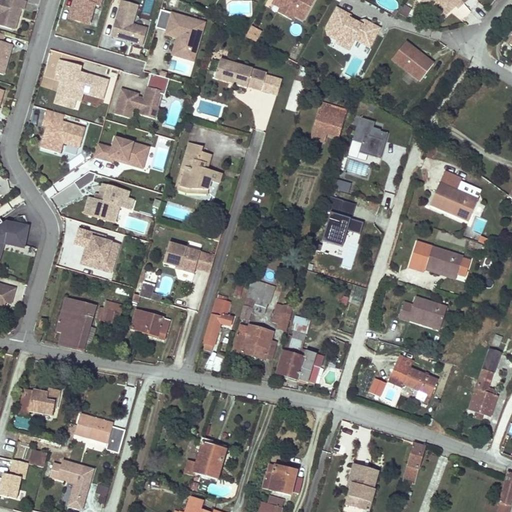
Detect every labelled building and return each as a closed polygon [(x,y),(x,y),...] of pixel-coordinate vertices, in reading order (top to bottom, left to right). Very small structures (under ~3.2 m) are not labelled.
[(23,10),(26,1),(21,0),(0,0),(0,25),(12,29),(18,8),(21,9),(23,10)] [(100,0),(80,0),(79,0),(74,0),(69,19),(89,24),(94,5),(99,6),(100,0)] [(300,24),(313,0),(272,0),(269,7),(278,12),(279,10),(292,17),(291,19),(300,24)] [(422,0),(439,19),(449,11),(449,7),(453,4),(455,6),(457,8),(463,3),(466,0),(422,0)] [(138,5),(122,1),(111,36),(142,45),(147,29),(132,24),(138,5)] [(400,15),(408,16),(410,7),(401,6),(400,15)] [(12,29),(15,30),(21,9),(18,8),(12,29)] [(350,15),(336,8),(325,28),(327,35),(350,48),(355,39),(369,47),(379,28),(364,20),(356,23),(349,18),(350,15)] [(196,53),(205,23),(161,10),(155,27),(166,31),(182,35),(178,48),(196,53)] [(291,19),(292,17),(279,10),(278,12),(276,17),(288,23),(291,19)] [(260,31),(251,25),(245,35),(255,41),(260,31)] [(193,61),(196,53),(178,48),(182,35),(166,31),(165,35),(177,38),(172,55),(193,61)] [(12,45),(0,41),(0,73),(4,75),(12,45)] [(433,63),(405,41),(391,59),(420,81),(433,63)] [(131,46),(129,54),(140,56),(142,48),(131,46)] [(261,91),(266,73),(220,59),(214,79),(229,83),(230,81),(233,82),(232,84),(247,88),(247,87),(261,91)] [(81,66),(60,60),(56,74),(60,75),(65,77),(64,82),(61,81),(55,103),(73,108),(75,101),(77,97),(83,93),(103,99),(108,81),(80,72),(81,66)] [(138,95),(122,90),(114,114),(131,119),(134,109),(140,111),(139,114),(155,119),(158,109),(155,105),(159,93),(162,94),(164,95),(169,79),(151,74),(144,99),(142,103),(136,101),(137,97),(138,95)] [(338,136),(346,111),(322,104),(314,129),(326,133),(338,136)] [(47,110),(44,117),(57,120),(59,113),(47,110)] [(41,148),(60,154),(63,143),(80,148),(85,129),(62,122),(65,115),(59,113),(57,120),(44,117),(42,125),(47,127),(51,128),(49,131),(46,130),(41,148)] [(375,122),(360,118),(353,140),(362,143),(359,153),(378,158),(383,141),(386,142),(388,134),(381,131),(381,130),(374,128),(375,122)] [(326,133),(314,129),(312,138),(324,141),(326,133)] [(104,146),(101,159),(113,162),(113,160),(119,162),(119,160),(127,162),(126,164),(137,167),(140,157),(145,159),(148,148),(115,138),(112,148),(104,146)] [(206,164),(208,165),(211,155),(202,153),(203,148),(189,143),(176,189),(177,190),(181,187),(187,188),(208,191),(211,182),(219,184),(222,174),(207,170),(204,169),(206,164)] [(104,146),(98,144),(94,157),(101,159),(104,146)] [(145,159),(140,157),(137,167),(142,169),(145,159)] [(89,172),(85,175),(91,183),(94,181),(96,174),(89,172)] [(85,175),(74,183),(80,191),(91,183),(85,175)] [(334,190),(349,194),(352,184),(337,180),(334,190)] [(478,200),(440,183),(431,205),(469,222),(478,200)] [(139,195),(113,187),(109,198),(112,199),(111,204),(105,202),(99,200),(94,217),(124,226),(129,210),(135,209),(137,201),(139,195)] [(326,212),(340,213),(342,200),(328,198),(326,212)] [(135,209),(129,210),(139,213),(142,202),(137,201),(135,209)] [(323,242),(342,246),(346,230),(360,233),(362,221),(329,214),(323,242)] [(0,246),(1,244),(5,241),(23,246),(27,232),(11,227),(8,230),(0,218),(0,246)] [(222,231),(209,227),(206,238),(219,242),(222,231)] [(103,236),(79,230),(76,240),(91,244),(91,246),(95,247),(94,251),(89,250),(87,256),(84,255),(81,264),(103,270),(108,253),(116,255),(119,245),(104,241),(101,240),(103,236)] [(91,244),(76,240),(75,244),(85,247),(84,249),(86,249),(84,255),(87,256),(89,250),(94,251),(95,247),(91,246),(91,244)] [(38,256),(43,247),(36,243),(31,253),(38,256)] [(210,273),(215,256),(199,252),(186,248),(169,243),(163,263),(175,267),(180,269),(180,270),(194,275),(195,269),(210,273)] [(457,277),(463,257),(432,247),(429,255),(421,252),(416,267),(425,270),(425,269),(426,267),(457,277)] [(111,272),(116,255),(108,253),(103,270),(111,272)] [(456,279),(457,277),(426,267),(425,269),(456,279)] [(249,321),(253,309),(256,300),(263,302),(266,293),(260,291),(262,283),(256,281),(253,289),(250,288),(240,319),(249,321)] [(154,285),(144,282),(140,297),(161,302),(162,296),(151,293),(154,285)] [(266,293),(263,302),(256,300),(253,309),(265,313),(268,304),(269,304),(275,287),(262,283),(260,291),(266,293)] [(11,304),(15,289),(0,284),(0,306),(4,308),(5,302),(11,304)] [(244,286),(237,284),(234,297),(240,299),(244,286)] [(95,307),(65,298),(62,309),(92,318),(95,307)] [(440,328),(447,308),(416,298),(413,306),(404,303),(399,318),(408,321),(409,320),(409,318),(440,328)] [(226,303),(217,300),(204,343),(206,344),(214,346),(220,324),(230,327),(233,318),(225,316),(229,303),(226,303)] [(105,309),(120,313),(122,306),(107,302),(105,309)] [(286,331),(293,309),(277,305),(272,323),(278,324),(277,329),(286,331)] [(97,320),(105,322),(108,310),(100,308),(97,320)] [(92,318),(62,309),(56,332),(62,333),(58,345),(83,352),(83,351),(83,348),(90,327),(92,318)] [(109,311),(107,323),(117,326),(120,313),(109,311)] [(164,341),(170,321),(136,311),(131,329),(142,332),(148,333),(147,336),(164,341)] [(117,326),(117,328),(123,329),(127,315),(120,313),(117,326)] [(295,317),(294,323),(308,327),(310,321),(295,317)] [(409,320),(440,330),(440,328),(409,318),(409,320)] [(115,331),(117,328),(117,326),(107,323),(105,322),(105,329),(115,331)] [(308,327),(294,323),(292,330),(306,334),(308,327)] [(246,337),(239,334),(234,351),(265,360),(265,359),(270,341),(273,333),(249,326),(246,337)] [(90,327),(83,348),(90,350),(96,329),(90,327)] [(306,334),(294,331),(292,339),(288,338),(277,374),(308,383),(308,381),(313,365),(316,354),(302,350),(306,334)] [(493,343),(499,346),(502,339),(495,336),(493,343)] [(270,341),(265,359),(271,361),(277,343),(270,341)] [(214,346),(206,344),(204,350),(212,352),(214,346)] [(499,354),(490,350),(485,364),(494,367),(499,354)] [(396,363),(410,369),(413,362),(399,356),(396,363)] [(438,380),(410,369),(396,363),(388,382),(403,388),(404,385),(427,395),(431,397),(438,380)] [(494,367),(485,364),(485,365),(469,410),(476,412),(483,414),(490,416),(497,397),(496,397),(486,394),(487,389),(494,367)] [(320,368),(313,365),(308,381),(315,384),(320,368)] [(461,386),(473,390),(477,379),(464,375),(461,386)] [(468,406),(473,390),(461,386),(455,402),(468,406)] [(60,391),(49,389),(48,394),(25,390),(20,415),(29,417),(30,412),(53,416),(55,405),(57,405),(60,391)] [(498,392),(487,389),(486,394),(496,397),(498,392)] [(481,420),(483,414),(476,412),(474,418),(481,420)] [(114,424),(81,415),(77,426),(75,435),(90,440),(91,437),(108,442),(114,424)] [(29,426),(29,419),(16,418),(15,425),(29,426)] [(75,435),(77,426),(70,424),(64,446),(71,448),(75,435)] [(217,480),(226,450),(212,446),(213,442),(204,439),(197,464),(188,461),(184,474),(194,477),(194,474),(217,480)] [(425,447),(413,444),(404,475),(415,478),(425,447)] [(47,454),(32,451),(29,464),(44,468),(47,454)] [(25,479),(29,464),(13,460),(9,475),(8,479),(2,478),(0,486),(0,495),(17,500),(22,478),(25,479)] [(297,471),(269,464),(263,489),(291,496),(292,492),(299,494),(302,483),(295,481),(297,471)] [(378,471),(354,465),(350,481),(353,482),(351,489),(348,498),(353,500),(351,507),(368,511),(374,490),(373,489),(378,471)] [(35,495),(42,470),(30,467),(24,492),(35,495)] [(511,473),(508,472),(497,511),(509,511),(511,502),(511,473)] [(415,478),(404,475),(402,481),(414,484),(415,478)] [(67,509),(71,494),(58,492),(55,506),(67,509)] [(218,511),(213,510),(212,511),(207,511),(201,510),(204,502),(191,497),(185,511),(182,511),(179,511),(176,511),(175,511),(218,511)] [(267,504),(260,502),(257,511),(280,511),(282,508),(278,507),(267,504)]
